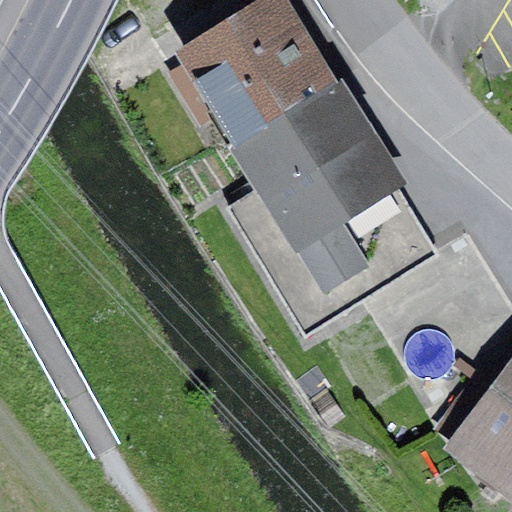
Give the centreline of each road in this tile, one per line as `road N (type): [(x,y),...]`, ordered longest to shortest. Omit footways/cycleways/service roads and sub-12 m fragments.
road 1 (track): [(0,261),(145,511)]
road 2 (track): [(511,173),(417,80),(353,0)]
road 3 (secondary): [(71,0),(0,126)]
